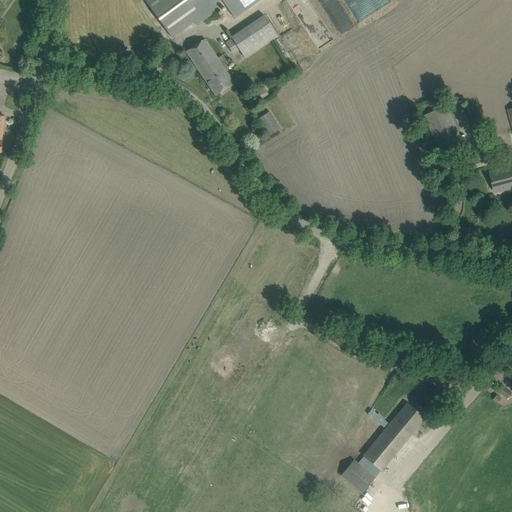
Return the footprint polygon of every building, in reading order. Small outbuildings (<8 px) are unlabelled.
[(204,19),(230,0),(144,0),(172,38),(193,22),(196,25),(204,19)] [(240,49),(245,58),(278,36),(264,14),(231,36),(233,38),(226,42),(233,53),(240,49)] [(216,96),(224,91),(235,84),(226,71),(231,68),(223,56),(218,59),(205,39),(194,46),(186,52),(216,96)] [(263,88),(256,93),(260,99),(268,94),(263,88)] [(440,152),(462,143),(447,106),(425,115),(440,152)] [(268,136),(277,131),(280,129),(269,112),(266,114),(258,119),(268,136)] [(492,149),(467,157),(471,170),(491,164),(490,160),(495,158),(492,149)] [(511,166),(491,171),(490,172),(493,183),(496,193),(511,188),(511,158),(511,159),(511,161),(511,166)] [(353,318),(342,315),(340,321),(351,324),(353,318)] [(291,325),(186,511),(233,511),(253,478),(277,459),(247,511),(271,511),(299,464),(310,470),(312,469),(322,474),(329,469),(369,396),(348,384),(351,377),(337,370),(319,401),(311,396),(337,350),(291,325)] [(508,398),(511,393),(504,387),(500,391),(508,398)] [(498,403),(501,399),(497,395),(493,400),(498,403)] [(364,456),(381,470),(424,418),(407,404),(389,425),(381,419),(378,423),(386,429),(364,456)] [(375,477),(354,460),(340,476),(362,494),(375,477)]
